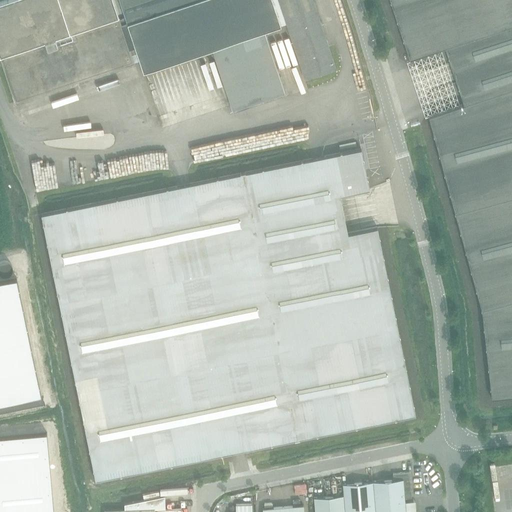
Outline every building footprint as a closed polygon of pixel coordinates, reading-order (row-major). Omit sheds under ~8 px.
[(119,0),(126,17),(120,19),(119,16),(113,0),(3,0),(0,1),(0,55),(15,102),(134,62),(132,54),(137,53),(143,71),(212,48),(233,109),(284,92),(264,31),(281,26),(272,0),(119,0)] [(278,0),(305,79),(336,68),(313,0),(278,0)] [(511,0),(389,0),(409,59),(445,47),(464,104),(428,116),(481,310),(491,398),(511,395),(511,0)] [(436,105),(454,100),(453,98),(455,97),(453,90),(448,92),(446,84),(448,83),(446,76),(429,81),(436,105)] [(361,148),(41,214),(95,479),(415,414),(377,227),(337,235),(330,196),(369,188),(361,148)] [(16,277),(0,280),(0,403),(41,395),(16,277)] [(0,511),(53,511),(46,432),(0,435),(0,511)] [(374,481),(375,511),(405,511),(404,498),(411,497),(409,472),(392,473),(393,479),(374,481)] [(375,511),(374,481),(343,484),(343,495),(345,511),(375,511)] [(164,495),(124,503),(124,509),(154,508),(165,508),(164,495)] [(314,511),(345,511),(343,495),(314,497),(314,511)]
